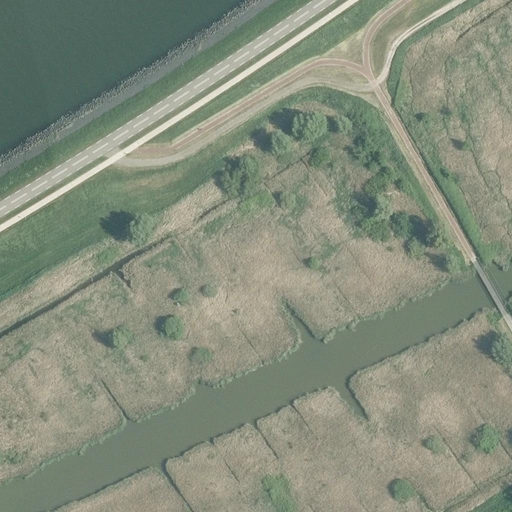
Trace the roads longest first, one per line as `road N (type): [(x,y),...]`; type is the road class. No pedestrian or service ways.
road 1 (secondary): [(0,208),(164,110),(321,0)]
road 2 (track): [(103,146),(123,162),(171,159),(301,82),(373,85)]
road 3 (track): [(462,0),(398,41),(373,85)]
